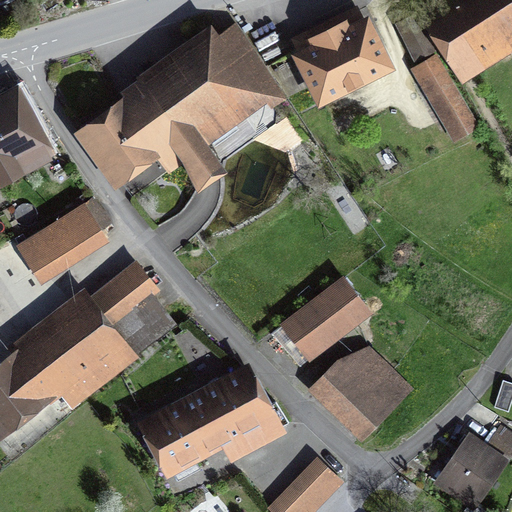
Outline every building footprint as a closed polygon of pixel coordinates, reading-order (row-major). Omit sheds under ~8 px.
[(511,0),(461,0),(455,4),(483,49),(511,30),(511,0)] [(415,14),(397,23),(415,59),(433,50),(415,14)] [(387,65),(366,23),(308,52),(305,47),(298,51),(321,98),(387,65)] [(219,168),(206,143),(255,108),(209,45),(86,134),(116,176),(153,149),(169,170),(184,159),(197,184),(219,168)] [(457,137),(477,125),(437,58),(419,69),(457,137)] [(0,182),(53,154),(23,97),(0,109),(0,182)] [(100,229),(84,203),(18,245),(34,271),(100,229)] [(139,266),(0,371),(0,428),(45,394),(58,411),(153,338),(130,308),(156,288),(139,266)] [(311,359),(371,313),(343,278),(282,325),(311,359)] [(368,347),(338,361),(318,382),(368,430),(421,375),(380,335),(368,347)] [(265,407),(246,371),(147,424),(170,467),(224,438),(232,452),(288,422),(275,401),(265,407)] [(511,399),(511,382),(503,379),(494,406),(508,411),(511,399)] [(490,443),(504,453),(511,441),(511,436),(500,428),(490,443)] [(441,480),(471,501),(500,459),(470,438),(441,480)] [(277,511),(309,511),(339,481),(319,462),(274,509),(277,511)]
